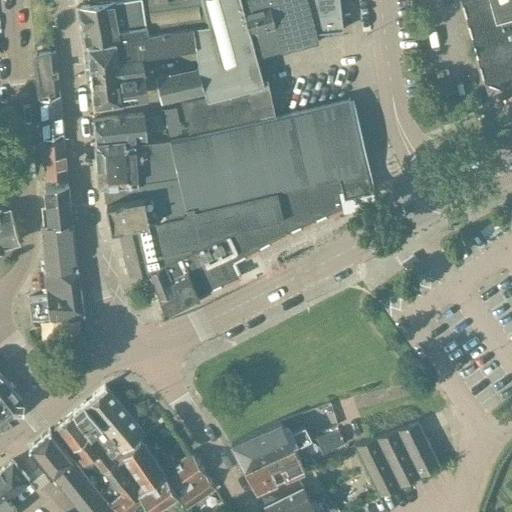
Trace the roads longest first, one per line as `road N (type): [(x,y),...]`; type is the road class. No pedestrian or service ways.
road 1 (residential): [(133,347),(107,314),(91,265),(63,0)]
road 2 (unclassified): [(133,347),(197,327),(381,233),(442,180)]
road 3 (residential): [(10,0),(29,239),(24,265),(0,298)]
road 4 (residential): [(247,511),(133,347)]
road 5 (unclassified): [(442,180),(414,158),(396,121),(379,0)]
road 6 (unknown): [(486,511),(490,444),(413,498)]
